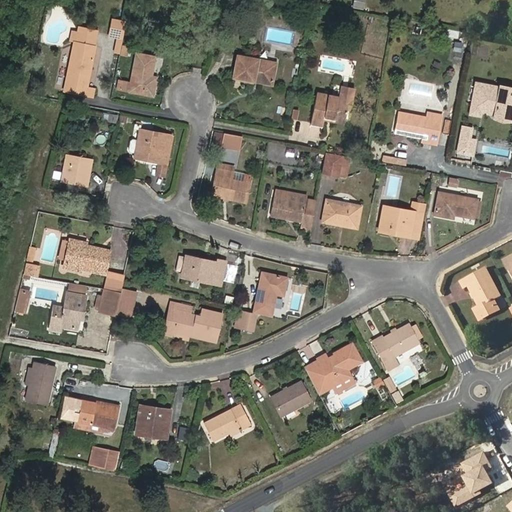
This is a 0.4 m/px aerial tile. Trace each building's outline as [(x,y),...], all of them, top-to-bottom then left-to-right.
[(99,34),(78,29),(67,79),(93,84),(95,75),(91,74),(99,34)] [(151,75),(155,55),(136,52),(130,81),(128,81),(126,90),(152,95),(156,76),(151,75)] [(276,62),(237,55),(233,77),(272,84),(276,62)] [(498,85),(474,80),(470,102),(494,107),(493,111),(509,114),(510,110),(511,110),(511,85),(499,83),(498,85)] [(353,90),(342,87),(340,97),(348,99),(352,99),(353,90)] [(340,97),(316,92),(311,120),(322,123),(323,118),(323,115),(344,118),(346,108),(348,99),(340,97)] [(479,112),(479,109),(493,111),(494,107),(470,102),(469,110),(479,112)] [(426,116),(398,110),(394,128),(405,131),(405,133),(421,136),(421,140),(435,143),(440,116),(427,113),(426,116)] [(475,127),(466,125),(463,141),(468,142),(470,135),(473,136),(475,127)] [(130,152),(135,153),(134,157),(145,158),(146,156),(160,159),(160,157),(168,159),(173,136),(140,129),(138,140),(133,139),(131,140),(129,150),(130,152)] [(213,146),(241,148),(242,133),(214,131),(213,146)] [(463,151),(476,154),(478,138),(473,137),(473,136),(470,135),(468,142),(463,141),(462,144),(464,145),(463,151)] [(339,175),(343,155),(325,152),(322,172),(339,175)] [(92,159),(68,154),(63,180),(81,184),(82,174),(89,176),(92,159)] [(134,159),(167,165),(168,159),(160,157),(160,159),(146,156),(145,158),(134,157),(134,159)] [(232,172),(216,169),(214,176),(231,180),(232,172)] [(81,184),(88,185),(89,176),(82,174),(81,184)] [(248,183),(231,180),(214,176),(211,195),(245,202),(248,183)] [(478,199),(438,192),(434,216),(453,219),(454,215),(474,218),(478,199)] [(301,226),(311,228),(316,201),(305,199),(305,203),(273,197),(270,215),(302,221),(301,226)] [(361,206),(326,199),(323,222),(340,225),(341,222),(357,225),(361,206)] [(414,212),(383,206),(378,231),(390,233),(391,230),(401,232),(401,235),(410,237),(414,212)] [(410,237),(419,238),(423,214),(414,212),(410,237)] [(84,250),(85,244),(70,241),(64,269),(79,272),(80,269),(105,274),(109,252),(90,248),(90,250),(84,250)] [(185,258),(179,257),(176,272),(182,273),(181,275),(195,278),(195,281),(212,285),(214,275),(222,276),(225,262),(217,261),(215,266),(202,263),(202,260),(185,257),(185,258)] [(26,273),(39,273),(39,263),(27,263),(26,273)] [(125,272),(110,269),(106,289),(120,291),(123,281),(125,272)] [(502,297),(487,269),(462,282),(466,290),(470,288),(473,293),(477,299),(481,308),(475,311),(481,323),(498,314),(492,302),(495,300),(502,297)] [(287,279),(261,273),(253,312),(256,313),(272,317),(276,296),(283,298),(287,279)] [(87,285),(69,282),(68,293),(85,296),(87,285)] [(27,311),(29,288),(19,287),(17,310),(27,311)] [(99,309),(99,311),(115,315),(120,291),(106,289),(103,288),(102,295),(99,309)] [(64,308),(54,307),(49,331),(61,333),(62,328),(77,330),(78,321),(80,312),(83,312),(86,297),(85,296),(68,293),(66,293),(64,308)] [(498,314),(500,313),(495,300),(492,302),(498,314)] [(162,335),(171,337),(173,333),(177,312),(173,311),(174,302),(170,302),(162,335)] [(190,314),(192,306),(174,302),(173,311),(177,312),(173,333),(182,335),(188,336),(215,343),(222,313),(202,309),(201,316),(190,314)] [(255,317),(252,316),(241,313),(238,329),(252,332),(255,317)] [(384,338),(383,337),(373,342),(388,371),(399,366),(395,358),(421,344),(410,324),(384,338)] [(318,359),(319,361),(305,368),(319,395),(334,387),(352,377),(348,370),(361,363),(351,345),(338,352),(340,356),(336,358),(335,356),(329,359),(326,355),(318,359)] [(47,407),(56,366),(34,361),(33,368),(29,385),(25,402),(47,407)] [(336,393),(355,384),(352,377),(334,387),(336,393)] [(384,386),(381,379),(374,382),(378,389),(384,386)] [(312,402),(301,382),(271,398),(281,418),(312,402)] [(64,401),(61,416),(77,419),(80,404),(64,401)] [(80,404),(77,419),(76,422),(79,423),(79,426),(87,428),(88,425),(114,430),(118,409),(80,401),(80,404)] [(250,426),(240,407),(203,425),(212,442),(229,434),(239,429),(241,431),(250,426)] [(154,413),(139,411),(135,436),(165,440),(170,410),(155,408),(154,413)] [(229,434),(231,438),(241,433),(241,431),(239,429),(229,434)] [(454,454),(458,462),(479,451),(474,444),(454,454)] [(96,449),(93,465),(115,470),(119,454),(96,449)] [(484,450),(464,461),(473,478),(449,491),(458,507),(502,482),(484,450)]
